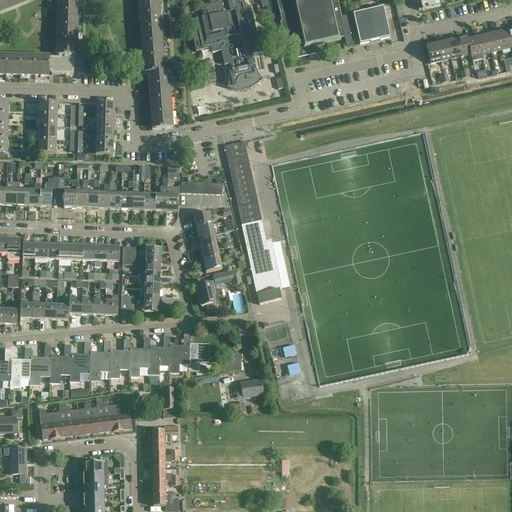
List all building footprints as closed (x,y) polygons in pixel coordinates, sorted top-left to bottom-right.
[(0,0),(6,10),(19,4),(17,0),(0,0)] [(59,0),(58,15),(78,16),(78,2),(59,0)] [(203,18),(188,22),(195,52),(210,49),(212,54),(228,50),(231,64),(230,64),(231,71),(227,72),(228,77),(228,78),(228,89),(227,89),(227,88),(227,89),(229,90),(231,91),(233,92),(235,92),(238,92),(240,92),(242,92),(245,92),(247,91),(249,91),(251,90),(253,89),(255,88),(257,86),(258,86),(259,85),(259,84),(260,83),(261,83),(262,82),(262,81),(263,81),(263,80),(264,80),(265,80),(265,79),(266,79),(267,79),(268,80),(269,79),(268,79),(267,79),(266,79),(265,79),(264,79),(263,80),(262,80),(261,81),(256,71),(253,71),(252,66),(255,65),(252,56),(260,54),(250,8),(245,9),(242,0),(208,0),(210,5),(204,6),(202,11),(203,18)] [(297,60),(308,57),(315,55),(313,46),(337,40),(343,38),(345,47),(359,44),(359,46),(389,39),(382,9),(341,18),(336,0),(275,0),(281,23),(279,23),(282,33),(285,33),(287,43),(293,41),(297,60)] [(440,7),(437,0),(418,0),(416,0),(418,11),(440,7)] [(159,1),(139,3),(140,17),(160,15),(159,7),(159,1)] [(58,15),(58,30),(78,29),(78,16),(58,15)] [(160,15),(140,17),(141,30),(161,29),(161,21),(160,15)] [(58,30),(58,43),(78,43),(78,29),(58,30)] [(161,29),(141,30),(143,45),(162,44),(162,43),(162,36),(161,29)] [(497,34),(501,52),(511,50),(507,32),(497,34)] [(487,36),(491,54),(501,52),(497,34),(487,36)] [(477,38),(482,57),(491,54),(487,36),(477,38)] [(456,40),(461,58),(470,56),(470,59),(471,59),(466,38),(456,40)] [(466,38),(471,59),(472,63),(483,61),(482,57),(477,38),(467,41),(466,38)] [(446,43),(451,61),(461,58),(456,40),(446,43)] [(58,57),(71,57),(77,58),(78,43),(58,43),(58,57)] [(436,45),(441,63),(451,61),(446,43),(436,45)] [(162,44),(143,45),(144,59),(163,57),(163,50),(162,44)] [(430,66),(441,63),(436,45),(426,47),(430,66)] [(49,60),(49,74),(51,74),(51,76),(73,76),(73,61),(71,61),(71,57),(58,57),(58,60),(49,60)] [(163,57),(144,59),(145,72),(147,72),(149,72),(149,73),(164,72),(164,64),(163,57)] [(6,58),(6,77),(20,78),(21,58),(6,58)] [(21,58),(20,78),(35,78),(35,58),(21,58)] [(35,58),(35,78),(49,78),(49,74),(49,60),(49,59),(35,58)] [(502,65),(494,67),(496,76),(504,75),(502,65)] [(164,72),(149,73),(150,86),(170,85),(169,78),(169,72),(164,72)] [(170,85),(150,86),(151,101),(171,99),(170,92),(170,86),(170,85)] [(171,99),(151,101),(152,115),(172,113),(171,106),(171,100),(171,99)] [(0,102),(0,114),(8,115),(8,102),(0,102)] [(39,103),(38,116),(57,117),(57,104),(39,103)] [(96,105),(95,118),(114,118),(114,105),(96,105)] [(172,113),(152,115),(153,131),(173,129),(173,128),(172,120),(172,114),(172,113)] [(38,116),(38,129),(56,129),(57,117),(38,116)] [(95,118),(95,130),(114,131),(114,118),(95,118)] [(38,129),(38,141),(56,142),(56,129),(38,129)] [(95,130),(95,143),(113,143),(114,131),(95,130)] [(56,155),(56,142),(38,141),(37,155),(56,155)] [(113,157),(113,143),(95,143),(94,156),(113,157)] [(225,150),(227,161),(239,159),(238,157),(246,155),(244,146),(225,150)] [(262,247),(258,228),(262,227),(246,155),(238,157),(239,159),(227,161),(251,272),(259,306),(281,301),(279,292),(281,291),(271,245),(262,247)] [(15,165),(7,165),(6,174),(15,174),(15,165)] [(40,192),(39,208),(51,209),(52,190),(57,190),(58,178),(52,177),(52,180),(48,180),(47,183),(45,183),(45,192),(40,192)] [(28,191),(28,208),(39,208),(40,192),(40,180),(36,179),(35,186),(34,191),(28,191)] [(155,196),(154,213),(166,213),(167,189),(167,180),(162,179),(162,188),(160,188),(160,196),(155,196)] [(98,194),(97,210),(109,211),(110,194),(110,186),(104,186),(104,194),(98,194)] [(167,189),(166,213),(178,213),(179,190),(167,189)] [(5,190),(5,207),(16,208),(17,191),(5,190)] [(17,191),(16,208),(28,208),(28,191),(17,191)] [(63,209),(75,210),(75,193),(64,193),(63,209)] [(75,193),(75,210),(86,210),(87,193),(75,193)] [(87,193),(86,210),(97,210),(98,194),(87,193)] [(110,194),(109,211),(120,211),(121,195),(110,194)] [(121,195),(120,211),(132,212),(132,195),(121,195)] [(132,195),(132,212),(143,212),(143,196),(132,195)] [(143,196),(143,212),(154,213),(155,196),(143,196)] [(225,210),(217,212),(220,224),(228,222),(225,210)] [(193,217),(196,229),(212,225),(210,214),(193,217)] [(196,229),(198,240),(214,236),(212,225),(196,229)] [(198,240),(200,251),(217,248),(214,236),(198,240)] [(7,240),(7,256),(19,256),(20,241),(7,240)] [(22,260),(34,261),(35,245),(23,245),(22,260)] [(35,245),(34,261),(46,261),(47,246),(35,245)] [(47,246),(46,261),(58,261),(59,246),(47,246)] [(59,246),(58,261),(70,262),(71,246),(59,246)] [(71,246),(70,262),(82,262),(83,247),(71,246)] [(83,247),(82,262),(94,263),(95,247),(83,247)] [(95,247),(94,263),(94,269),(99,269),(100,263),(106,263),(107,248),(95,247)] [(107,248),(106,263),(118,264),(119,248),(107,248)] [(200,251),(203,262),(219,259),(217,248),(200,251)] [(146,250),(145,262),(161,262),(161,250),(146,250)] [(222,270),(219,259),(203,262),(205,274),(222,270)] [(145,262),(145,274),(160,274),(161,262),(145,262)] [(212,276),(213,281),(240,276),(239,271),(238,270),(212,276)] [(145,280),(144,286),(160,286),(160,274),(145,274),(140,274),(139,279),(145,280)] [(211,285),(196,288),(201,308),(213,305),(211,297),(214,297),(211,285)] [(144,286),(144,298),(159,298),(160,286),(144,286)] [(105,302),(105,317),(117,318),(118,303),(118,297),(112,297),(111,302),(105,302)] [(144,298),(143,310),(143,314),(159,314),(159,298),(144,298)] [(56,306),(56,322),(68,322),(69,316),(69,301),(64,300),(63,306),(56,306)] [(69,301),(69,316),(81,316),(81,301),(69,301)] [(81,301),(81,316),(93,317),(93,302),(81,301)] [(93,302),(93,317),(105,317),(105,302),(93,302)] [(20,320),(32,321),(32,305),(20,305),(20,320)] [(32,305),(32,321),(44,321),(44,306),(32,305)] [(44,306),(44,321),(56,322),(56,306),(44,306)] [(4,311),(4,326),(17,327),(17,311),(4,311)] [(235,328),(227,329),(228,338),(236,337),(235,328)] [(188,366),(188,373),(199,373),(199,364),(209,364),(209,346),(189,345),(190,336),(183,336),(183,347),(183,348),(189,348),(188,366)] [(169,349),(168,368),(168,375),(179,375),(179,366),(188,366),(189,348),(183,348),(183,347),(170,347),(170,338),(163,338),(163,349),(169,349)] [(149,351),(149,370),(148,377),(159,377),(159,368),(168,368),(169,349),(163,349),(150,349),(150,339),(142,339),(142,351),(149,351)] [(129,372),(129,378),(139,378),(139,370),(149,370),(149,351),(142,351),(130,350),(130,341),(124,341),(123,353),(129,353),(129,372)] [(109,374),(109,380),(119,380),(119,371),(129,372),(129,353),(123,353),(110,352),(110,343),(103,343),(103,354),(103,355),(110,355),(109,374)] [(90,356),(89,375),(89,382),(100,382),(100,373),(109,373),(109,374),(110,355),(103,355),(103,354),(90,354),(90,345),(84,345),(83,356),(90,356)] [(70,358),(69,377),(69,384),(80,384),(80,375),(89,375),(90,356),(83,356),(70,356),(71,347),(64,346),(64,358),(70,358)] [(49,378),(49,379),(49,385),(60,385),(60,376),(69,377),(70,358),(64,358),(50,358),(51,348),(44,348),(44,360),(50,360),(50,378),(49,378)] [(10,363),(10,382),(9,389),(20,389),(20,388),(29,386),(29,380),(30,380),(30,362),(24,361),(11,361),(11,351),(4,350),(4,363),(10,363)] [(29,380),(29,386),(29,387),(40,387),(40,378),(49,379),(49,378),(50,378),(50,360),(44,360),(31,359),(31,350),(24,350),(24,361),(30,362),(30,380),(29,380)] [(241,355),(231,355),(231,365),(228,365),(228,373),(241,372),(241,355)] [(0,382),(10,382),(10,363),(4,363),(0,362),(0,390),(0,391),(0,382)] [(241,389),(235,390),(237,400),(242,399),(243,400),(263,397),(261,381),(240,384),(241,389)] [(161,412),(162,412),(163,420),(177,420),(177,411),(177,390),(161,391),(161,412)] [(114,407),(117,433),(124,432),(124,431),(130,430),(127,401),(123,402),(124,406),(114,407)] [(102,403),(102,404),(105,434),(112,433),(112,434),(117,433),(114,407),(108,408),(107,403),(102,403)] [(89,405),(93,436),(99,435),(98,434),(105,434),(102,404),(101,404),(97,404),(96,404),(97,409),(90,410),(89,405)] [(243,404),(233,406),(235,415),(245,413),(243,404)] [(84,411),(77,412),(80,437),(86,437),(86,436),(92,435),(92,436),(93,436),(89,405),(84,406),(84,411)] [(70,407),(64,408),(68,438),(74,437),(75,438),(80,437),(77,412),(70,412),(70,407)] [(59,414),(52,415),(55,440),(61,440),(61,439),(68,438),(64,408),(59,409),(59,414)] [(45,410),(39,411),(42,441),(49,440),(50,441),(55,440),(52,415),(45,415),(45,410)] [(12,418),(0,419),(0,435),(16,435),(15,419),(22,419),(21,412),(12,412),(12,418)] [(151,432),(151,443),(164,443),(164,437),(170,437),(170,434),(177,434),(177,428),(170,428),(170,432),(151,432)] [(151,443),(151,457),(164,457),(164,443),(151,443)] [(25,450),(9,450),(9,476),(26,476),(25,450)] [(151,457),(152,469),(165,469),(164,457),(151,457)] [(106,465),(107,465),(107,464),(84,464),(84,465),(82,465),(82,472),(84,472),(84,475),(84,476),(106,475),(106,465)] [(152,469),(152,481),(165,481),(165,469),(152,469)] [(83,487),(107,486),(106,475),(84,476),(84,479),(83,479),(83,487)] [(152,481),(152,494),(165,495),(165,481),(152,481)] [(103,487),(107,486),(83,487),(83,494),(84,494),(84,497),(103,497),(103,487)] [(165,502),(165,495),(152,494),(153,508),(165,508),(165,511),(179,511),(179,502),(165,502)] [(83,508),(103,508),(103,497),(84,497),(84,501),(83,501),(83,508)]
